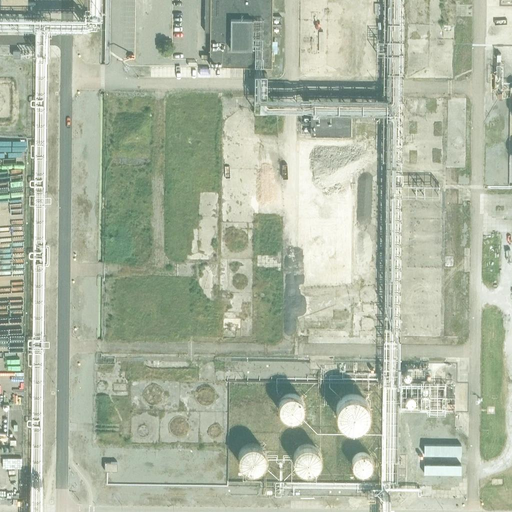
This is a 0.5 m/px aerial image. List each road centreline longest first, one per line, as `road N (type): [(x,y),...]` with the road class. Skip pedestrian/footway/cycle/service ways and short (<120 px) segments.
road 1 (unknown): [(291,74),(287,346),(476,350)]
road 2 (unknown): [(153,73),(155,267),(65,267)]
road 3 (unknown): [(287,346),(64,343)]
road 4 (unknown): [(476,201),(479,0)]
road 5 (unknown): [(478,511),(476,350)]
road 6 (unknown): [(476,350),(476,201)]
road 7 (unknown): [(153,73),(291,74)]
